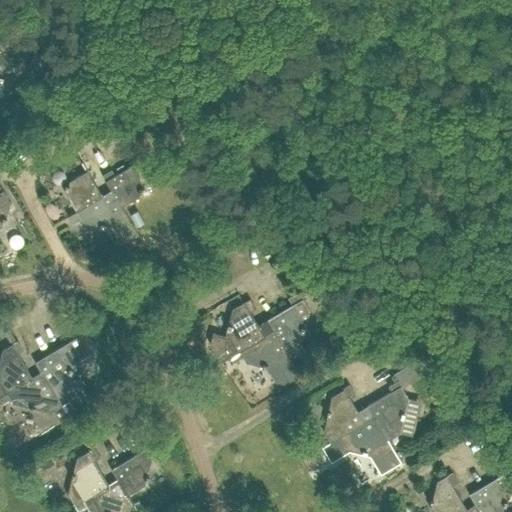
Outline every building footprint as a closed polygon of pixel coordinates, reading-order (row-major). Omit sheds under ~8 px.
[(121,207),(122,206),(138,197),(140,192),(142,193),(144,187),(141,186),(142,183),(133,166),(140,162),(139,161),(114,175),(111,170),(102,175),(111,191),(121,207)] [(66,195),(75,211),(102,195),(83,162),(81,163),(86,171),(69,181),(68,185),(66,184),(64,190),(67,191),(66,195)] [(0,252),(2,252),(0,248),(0,227),(3,226),(4,223),(6,223),(8,218),(6,217),(10,202),(0,186),(0,185),(0,252)] [(121,207),(111,191),(102,195),(75,211),(76,212),(68,216),(72,224),(82,218),(84,222),(107,228),(114,241),(123,243),(138,234),(122,206),(121,207)] [(5,240),(10,251),(28,242),(22,231),(5,240)] [(290,356),(299,351),(304,332),(305,333),(307,327),(305,327),(310,310),(299,292),(288,298),(292,305),(268,319),(274,329),(290,356)] [(230,355),(239,350),(264,335),(250,312),(256,308),(250,299),(232,309),(225,336),(213,332),(209,345),(220,362),(231,356),(230,355)] [(0,395),(6,392),(31,377),(17,353),(23,350),(17,341),(10,328),(4,332),(11,345),(2,350),(0,359),(0,395)] [(290,356),(274,329),(264,335),(239,350),(230,355),(231,356),(233,361),(243,356),(246,362),(267,368),(275,381),(285,384),(301,375),(290,356)] [(56,398),(61,407),(62,406),(68,417),(75,412),(69,401),(62,405),(57,398),(66,393),(72,368),(89,357),(91,351),(81,334),(35,362),(40,372),(56,398)] [(56,398),(40,372),(31,377),(6,392),(0,395),(0,403),(1,405),(10,399),(13,403),(30,408),(35,410),(36,409),(50,413),(61,407),(56,398)] [(387,440),(388,439),(400,432),(403,418),(404,419),(406,412),(404,412),(408,398),(398,381),(388,386),(391,391),(367,406),(373,416),(387,440)] [(340,435),(364,421),(350,398),(355,395),(349,384),(343,388),(344,390),(331,397),(328,411),(327,411),(326,416),(328,416),(324,432),(330,442),(340,435)] [(387,440),(373,416),(364,421),(340,435),(330,442),(333,448),(344,442),(347,446),(362,450),(362,452),(367,453),(368,451),(384,455),(394,449),(388,439),(387,440)] [(82,499),(108,484),(95,460),(100,457),(94,448),(77,458),(67,494),(74,504),(82,499)] [(134,503),(129,495),(145,485),(146,480),(149,481),(150,475),(147,475),(152,458),(146,449),(111,469),(117,479),(137,511),(139,511),(143,510),(138,501),(134,503)] [(431,511),(461,511),(466,509),(453,486),(458,483),(452,473),(437,481),(433,499),(431,498),(429,504),(431,504),(430,509),(431,511)] [(479,511),(499,511),(503,510),(504,506),(507,507),(508,501),(506,500),(507,496),(496,478),(469,494),(475,504),(479,511)] [(137,511),(117,479),(108,484),(82,499),(74,504),(78,511),(86,506),(89,510),(96,511),(137,511)]
